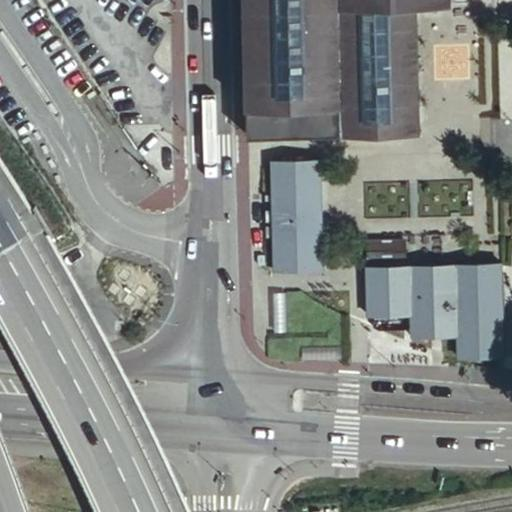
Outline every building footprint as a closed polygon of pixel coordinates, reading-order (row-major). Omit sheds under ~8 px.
[(417,5),(451,5),(450,0),(244,0),(247,135),(350,133),(347,5),(417,5)] [(350,133),(419,131),(417,5),(347,5),(350,133)] [(321,161),(269,161),(269,269),(322,269),(321,161)] [(502,261),(480,262),(366,269),(369,316),(411,314),(412,335),(459,333),(461,355),(475,354),(476,332),(493,333),(492,353),(507,352),(502,261)] [(476,332),(475,354),(492,353),(493,333),(476,332)]
